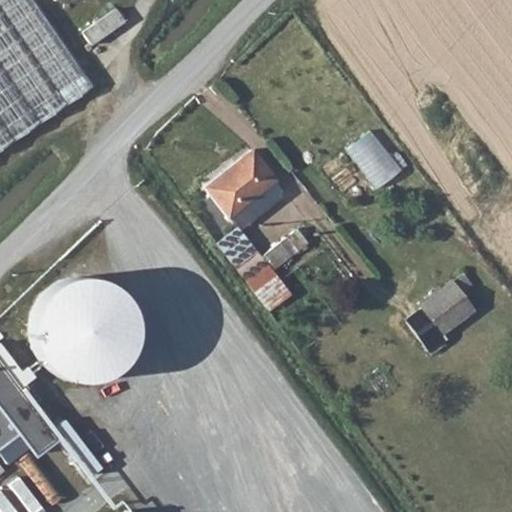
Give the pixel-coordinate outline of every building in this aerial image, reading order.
[(0,0),(0,157),(93,88),(55,23),(38,0),(0,0)] [(51,0),(63,18),(79,7),(74,0),(51,0)] [(243,146),(199,183),(223,211),(266,174),(243,146)] [(211,244),(237,279),(258,263),(265,270),(290,251),(280,238),(255,257),(233,228),(211,244)] [(422,311),(403,325),(425,353),(442,340),(440,335),(472,307),(451,280),(417,305),(422,311)] [(0,339),(0,455),(6,463),(31,445),(37,453),(59,436),(21,385),(29,379),(0,339)]
